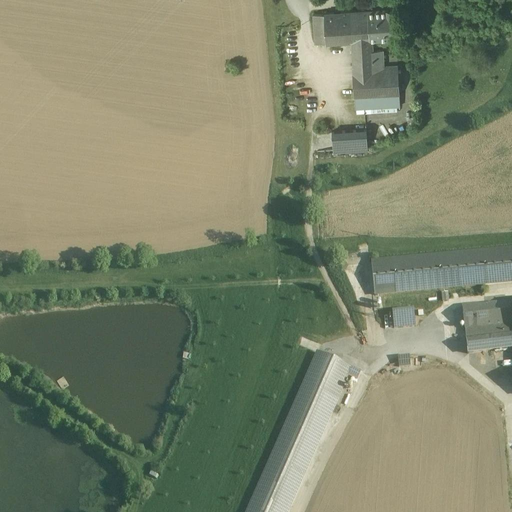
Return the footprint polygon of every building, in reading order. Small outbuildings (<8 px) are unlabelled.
[(394,7),(368,8),(370,39),(371,38),(396,37),(394,7)] [(368,8),(324,12),(313,13),(315,42),(326,41),(352,40),(353,63),(352,63),(354,95),(355,95),(355,107),(400,104),(399,91),(398,64),(384,64),(383,48),(373,48),(373,43),(372,43),(371,38),(370,39),(368,8)] [(366,128),(332,131),(333,151),(368,149),(366,128)] [(511,250),(372,264),(375,296),(511,282),(511,250)] [(511,308),(511,303),(462,309),(467,356),(511,351),(511,308)] [(414,313),(392,315),(394,330),(416,328),(414,313)] [(317,354),(247,511),(288,511),(347,377),(357,381),(361,373),(317,354)]
